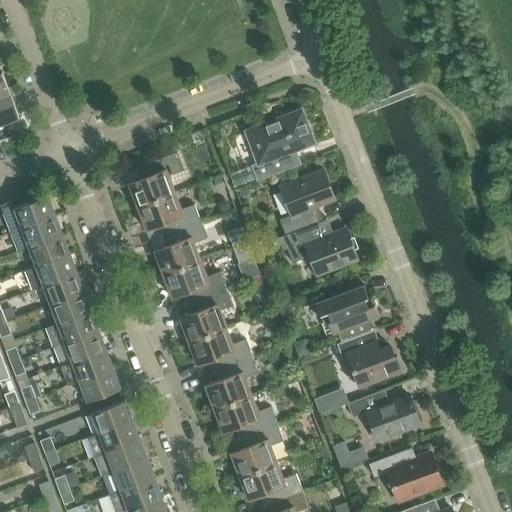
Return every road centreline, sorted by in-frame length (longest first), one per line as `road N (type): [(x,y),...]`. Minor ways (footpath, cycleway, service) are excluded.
road 1 (residential): [(492,511),(318,57)]
road 2 (residential): [(206,511),(73,152)]
road 3 (residential): [(73,152),(318,57)]
road 4 (residential): [(12,0),(73,152)]
